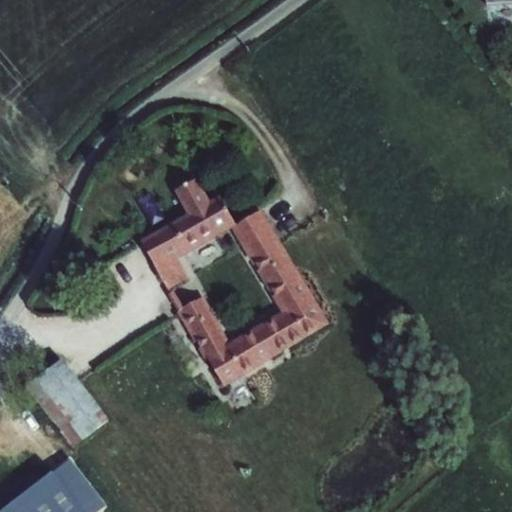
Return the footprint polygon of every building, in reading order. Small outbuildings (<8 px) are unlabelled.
[(511,0),(495,0),(496,9),(511,6),(511,0)] [(511,6),(496,9),(498,30),(511,28),(511,6)] [(205,210),(190,185),(173,195),(189,221),(141,251),(155,273),(230,226),(216,203),(205,210)] [(340,321),(279,211),(227,241),(275,328),(229,353),(177,274),(161,284),(222,386),(340,321)] [(50,353),(11,388),(60,442),(99,406),(50,353)] [(129,441),(130,477),(131,511),(177,511),(208,511),(205,437),(129,441)] [(130,477),(129,441),(112,442),(114,477),(130,477)]
